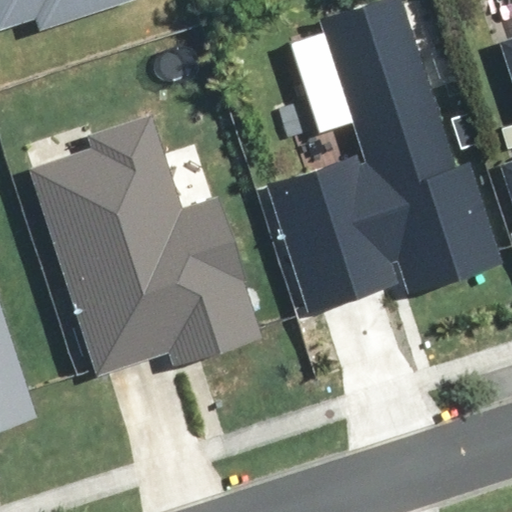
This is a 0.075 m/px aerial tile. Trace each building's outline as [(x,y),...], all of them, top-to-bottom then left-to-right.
[(116,0),(0,0),(0,22),(22,15),(26,29),(116,0)] [(492,271),(406,0),(359,0),(305,17),(349,157),(295,174),(334,296),(389,278),(397,301),(492,271)] [(511,24),(472,37),(505,144),(470,155),(506,274),(511,272),(511,24)] [(254,336),(211,195),(170,207),(143,119),(80,139),(84,152),(23,171),(83,373),(157,351),(161,364),(254,336)] [(0,421),(23,414),(0,339),(0,421)]
